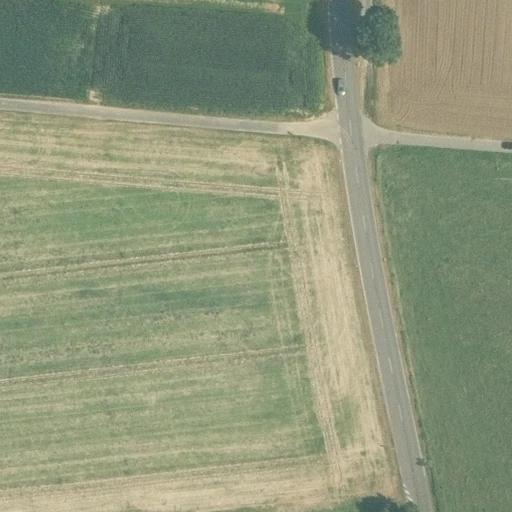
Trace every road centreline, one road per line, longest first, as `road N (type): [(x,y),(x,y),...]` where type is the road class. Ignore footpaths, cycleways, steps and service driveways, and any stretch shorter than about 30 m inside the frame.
road 1 (tertiary): [(423,511),(348,133),(339,0)]
road 2 (track): [(0,105),(348,133)]
road 3 (track): [(511,153),(348,133)]
